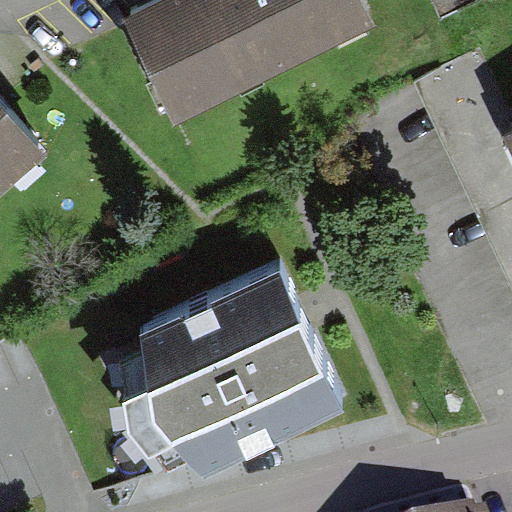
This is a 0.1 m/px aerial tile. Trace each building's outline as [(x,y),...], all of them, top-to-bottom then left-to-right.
[(376,0),(129,0),(176,100),(380,6),(376,0)] [(511,282),(511,135),(504,118),(511,115),(480,47),(415,77),(511,282)] [(0,80),(0,178),(49,138),(0,80)] [(347,390),(281,248),(141,313),(145,333),(154,388),(191,436),(206,454),(347,390)] [(154,388),(145,333),(121,345),(129,401),(169,448),(191,436),(154,388)] [(130,436),(92,437),(93,474),(132,472),(130,436)]
